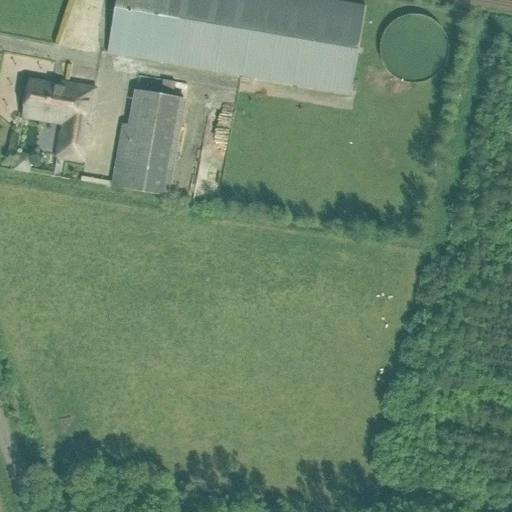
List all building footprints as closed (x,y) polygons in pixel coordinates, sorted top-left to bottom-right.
[(327,0),(117,0),(108,55),(351,97),(366,6),(327,0)] [(394,79),(402,83),(409,85),(418,85),(425,84),(431,81),(438,76),(444,70),(447,63),(449,54),(449,46),(447,38),(443,31),(438,25),(431,20),(424,17),(415,16),(409,17),(400,19),(392,25),(386,31),(382,38),(381,45),(380,52),(381,59),(383,66),(387,72),(394,79)] [(23,119),(61,125),(56,158),(86,163),(98,91),(71,86),(70,88),(29,81),(23,119)] [(122,125),(111,189),(169,199),(186,101),(135,92),(129,126),(122,125)] [(210,184),(228,185),(229,138),(211,138),(210,184)]
